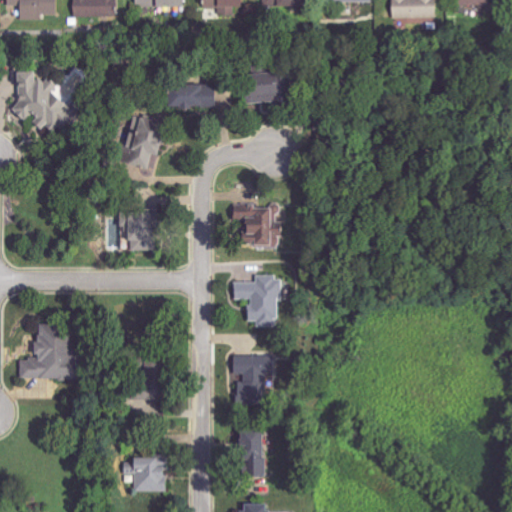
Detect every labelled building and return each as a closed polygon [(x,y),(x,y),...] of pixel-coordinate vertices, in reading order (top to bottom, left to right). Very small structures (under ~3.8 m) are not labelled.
[(6,0),(7,6),(18,6),(18,20),(42,20),(42,15),(58,15),(57,0),(6,0)] [(73,0),(74,16),(117,17),(117,0),(73,0)] [(137,0),(138,9),(186,10),(186,0),(137,0)] [(246,0),(248,12),(300,6),(299,0),(246,0)] [(438,0),(393,0),(394,18),(439,18),(438,0)] [(64,102),(51,102),(52,80),(34,79),(34,71),(15,70),(14,120),(31,121),(31,128),(51,129),(51,119),(63,119),(64,102)] [(242,103),(276,101),(275,87),(280,86),(279,71),(240,73),(242,103)] [(165,107),(211,107),(211,84),(164,85),(165,107)] [(252,246),(278,245),(278,235),(287,234),(286,226),(277,227),(276,213),(281,213),(281,204),(246,205),(246,211),(240,211),(241,233),(251,233),(252,246)] [(130,250),(149,250),(148,211),(125,211),(125,240),(130,240),(130,250)] [(280,326),(280,276),(256,276),(256,282),(234,282),(234,299),(248,299),(248,321),(257,321),(257,327),(280,326)] [(20,378),(70,379),(70,333),(61,333),(61,324),(36,324),(35,359),(21,358),(20,378)] [(151,359),(132,359),(133,397),(152,397),(151,359)] [(234,362),(234,403),(253,404),(253,392),(261,392),(261,389),(271,389),(272,362),(234,362)] [(246,477),(262,476),(261,429),(238,429),(238,462),(246,461),(246,477)] [(132,458),(132,468),(125,468),(125,474),(137,474),(137,491),(167,492),(167,475),(162,475),(162,458),(132,458)] [(267,511),(267,503),(243,503),(243,511),(237,511),(236,511),(267,511)]
